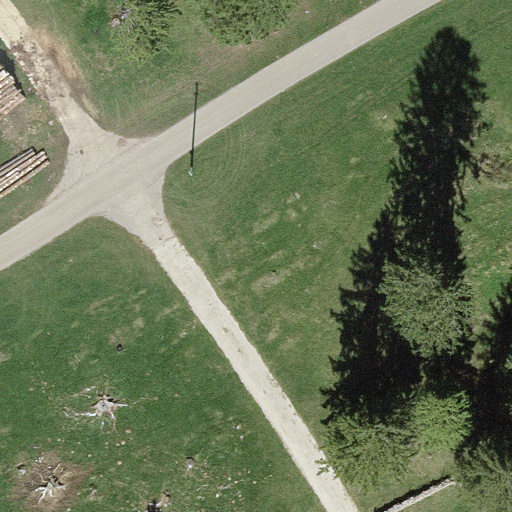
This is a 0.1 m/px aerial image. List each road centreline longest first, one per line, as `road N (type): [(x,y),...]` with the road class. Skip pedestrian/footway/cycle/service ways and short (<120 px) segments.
road 1 (unclassified): [(407,0),(271,76),(0,251)]
road 2 (track): [(341,511),(113,181)]
road 3 (track): [(0,16),(113,181)]
